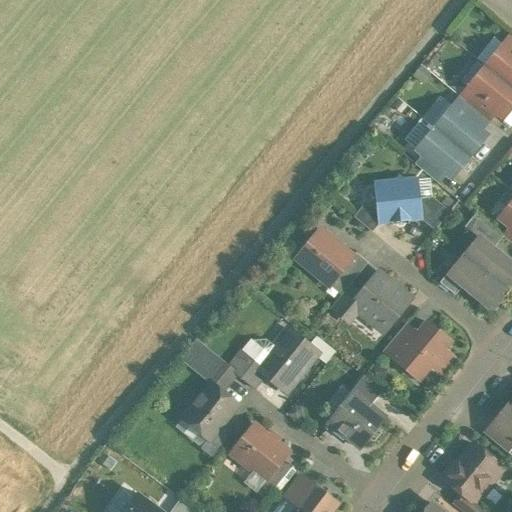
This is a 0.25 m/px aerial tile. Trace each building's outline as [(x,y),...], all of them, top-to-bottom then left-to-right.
[(511,52),(509,51),(503,45),(485,67),(511,89),(511,52)] [(511,89),(485,67),(467,89),(474,94),(496,112),(502,117),(511,105),(511,89)] [(474,94),(466,104),(467,105),(487,121),(488,122),(496,112),(474,94)] [(487,121),(467,105),(459,114),(479,131),(487,121)] [(459,114),(451,108),(434,128),(434,129),(468,158),(486,137),(479,131),(459,114)] [(422,118),(404,140),(416,151),(434,129),(434,128),(422,118)] [(468,158),(434,129),(416,151),(423,156),(445,174),(451,179),(468,158)] [(445,174),(423,156),(415,166),(437,184),(445,174)] [(396,184),(376,186),(379,214),(380,223),(419,219),(418,201),(416,182),(404,183),(399,179),(396,184)] [(449,213),(432,199),(418,201),(419,219),(434,231),(449,213)] [(511,203),(500,218),(511,228),(511,203)] [(369,215),(362,209),(354,219),(372,233),(380,223),(379,214),(369,215)] [(502,237),(475,215),(464,228),(478,239),(491,250),(502,237)] [(511,228),(503,238),(511,245),(511,228)] [(352,258),(319,231),(296,258),(330,286),(353,259),(352,258)] [(478,239),(448,275),(462,286),(488,308),(490,305),(495,305),(499,301),(498,296),(507,284),(511,283),(511,266),(491,250),(478,239)] [(367,264),(355,254),(352,258),(353,259),(330,286),(341,296),(348,287),(367,264)] [(359,296),(350,306),(351,307),(382,332),(409,300),(377,274),(359,296)] [(448,275),(447,274),(439,283),(454,296),(462,286),(448,275)] [(341,296),(330,308),(342,318),(351,307),(350,306),(359,296),(348,287),(341,296)] [(412,342),(396,360),(398,362),(419,379),(449,343),(426,324),(412,342)] [(399,332),(383,352),(396,363),(398,362),(396,360),(412,342),(399,332)] [(318,354),(293,334),(283,346),(277,341),(273,346),(257,367),(255,368),(265,376),(287,393),(318,354)] [(266,341),(253,342),(242,355),(257,367),(273,346),(266,341)] [(242,355),(241,354),(228,370),(253,390),(265,376),(255,368),(257,367),(242,355)] [(237,406),(210,384),(182,418),(208,440),(209,441),(221,426),(237,406)] [(353,393),(328,424),(359,449),(384,418),(353,393)] [(383,395),(378,403),(393,412),(398,404),(383,395)] [(511,409),(510,408),(508,406),(505,409),(506,414),(502,418),(500,416),(493,425),(494,426),(511,440),(511,409)] [(221,426),(209,441),(208,440),(201,449),(212,458),(232,433),(221,426)] [(253,426),(231,454),(252,471),(254,469),(266,478),(267,479),(282,460),(287,453),(253,426)] [(511,445),(511,440),(494,426),(486,436),(506,453),(511,445)] [(485,456),(473,446),(444,480),(461,494),(473,504),(474,503),(502,470),(495,465),(495,460),(489,455),(485,456)] [(282,460),(267,479),(266,478),(259,487),(269,496),(292,467),(282,460)] [(300,477),(285,497),(297,506),(312,486),(300,477)] [(297,506),(292,511),(330,511),(336,504),(312,486),(297,506)] [(473,504),(461,494),(452,505),(460,511),(484,511),(474,503),(473,504)] [(161,511),(138,495),(125,511),(161,511)] [(170,511),(195,511),(179,500),(170,511)]
